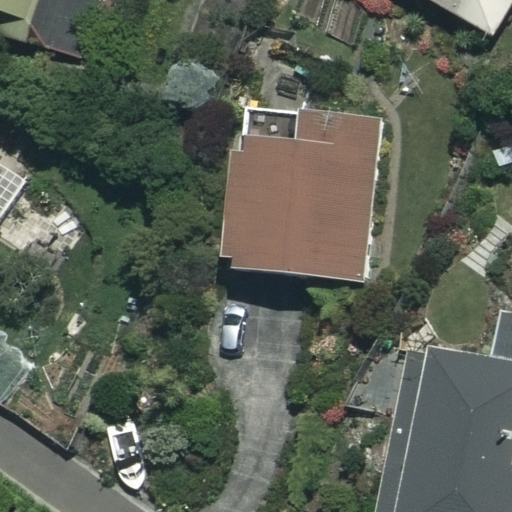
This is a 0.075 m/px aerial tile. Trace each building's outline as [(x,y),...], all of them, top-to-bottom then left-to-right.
[(52,0),(0,0),(0,32),(40,44),(52,0)] [(511,21),(511,0),(438,0),(502,39),(511,21)] [(373,282),(384,120),(248,110),(237,273),(373,282)] [(39,179),(0,152),(0,226),(5,230),(39,179)] [(511,313),(507,313),(502,353),(511,354),(511,313)] [(511,511),(511,365),(416,349),(387,511),(511,511)]
